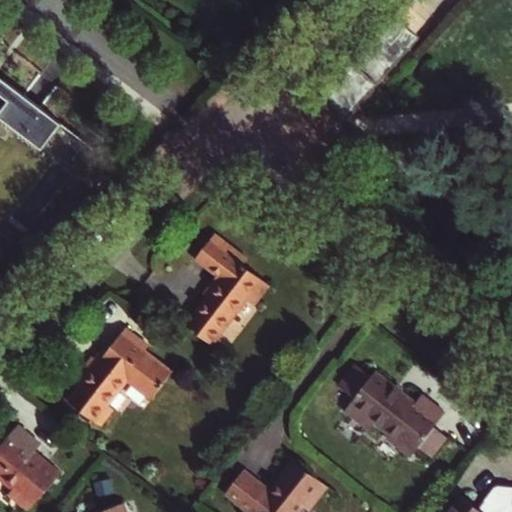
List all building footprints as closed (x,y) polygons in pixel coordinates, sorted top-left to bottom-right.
[(330,96),(351,115),(413,43),(390,24),(351,69),(330,96)] [(254,262),(221,237),(202,262),(224,279),(210,298),(215,302),(193,331),(217,349),(253,302),(260,308),(275,289),(248,269),(254,262)] [(151,349),(129,332),(102,366),(95,361),(77,385),(84,390),(71,406),(104,431),(118,413),(112,408),(131,383),(156,402),(176,376),(148,354),(151,349)] [(372,377),(357,365),(340,387),(355,399),(346,411),(370,430),(376,422),(391,434),(401,441),(402,448),(410,454),(416,453),(421,447),(436,427),(447,413),(423,395),(417,403),(376,372),(372,377)] [(45,444),(23,424),(0,449),(0,471),(17,487),(12,492),(33,509),(65,474),(39,451),(45,444)] [(436,427),(421,447),(433,457),(449,437),(436,427)] [(401,441),(391,434),(402,448),(401,441)] [(313,511),(332,488),(297,462),(284,478),(287,480),(275,495),(246,472),(229,495),(240,504),(238,507),(245,511),(304,511),(307,508),(311,511),(313,511)] [(511,511),(511,486),(497,487),(494,511),(485,511),(477,509),(475,511),(471,508),(474,503),(465,497),(452,511),(511,511)] [(132,511),(129,502),(103,511),(132,511)]
